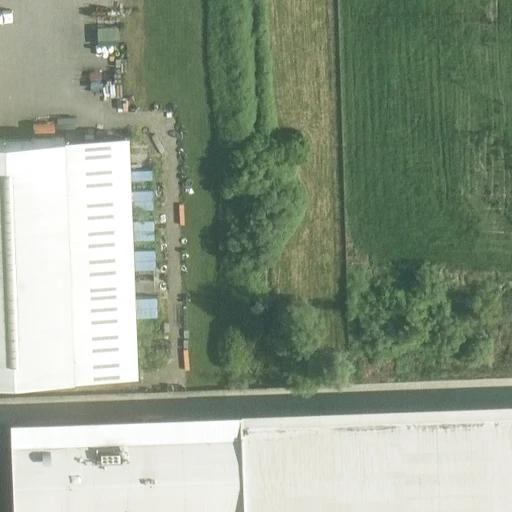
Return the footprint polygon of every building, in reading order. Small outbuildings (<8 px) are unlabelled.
[(0,378),(136,372),(124,132),(0,135),(0,378)] [(126,158),(127,177),(154,176),(153,157),(126,158)] [(128,207),(155,205),(154,186),(127,188),(128,207)] [(129,218),(130,237),(157,236),(156,216),(129,218)] [(511,511),(511,402),(294,408),(238,409),(242,511),(511,511)] [(242,511),(238,409),(0,417),(0,511),(242,511)]
